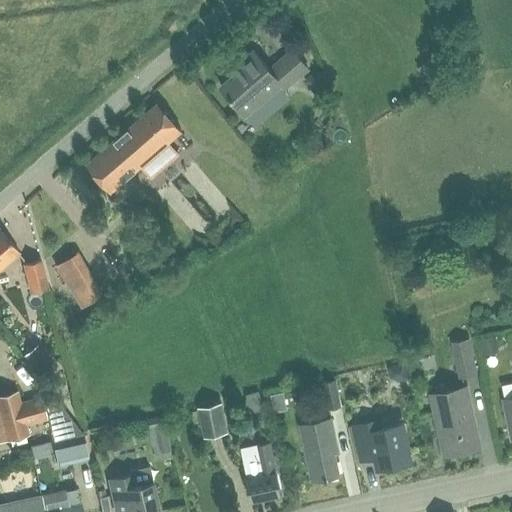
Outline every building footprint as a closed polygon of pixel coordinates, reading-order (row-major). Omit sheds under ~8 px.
[(222,85),(221,86),(246,114),(281,84),(285,88),(308,68),(293,50),(270,69),(254,50),(239,63),(244,68),(223,86),(222,85)] [(432,64),(422,71),(428,79),(438,72),(432,64)] [(327,82),(317,70),(304,80),(315,93),(327,82)] [(181,131),(170,118),(157,103),(88,163),(112,191),(181,131)] [(179,217),(190,206),(161,174),(149,184),(179,217)] [(0,229),(0,267),(19,251),(0,229)] [(29,291),(48,287),(41,259),(24,262),(29,291)] [(91,272),(67,286),(80,306),(103,293),(91,272)] [(499,351),(495,335),(480,338),(484,354),(499,351)] [(451,341),(459,376),(476,372),(468,337),(451,341)] [(52,364),(36,344),(23,355),(39,375),(52,364)] [(410,379),(406,360),(386,364),(390,378),(400,382),(410,379)] [(487,374),(488,384),(504,383),(504,372),(487,374)] [(341,405),(335,379),(323,382),(329,408),(341,405)] [(511,382),(503,384),(505,398),(504,398),(509,419),(511,435),(511,382)] [(432,394),(441,434),(445,453),(478,446),(472,419),(474,419),(467,387),(432,394)] [(0,393),(0,421),(5,440),(29,434),(27,425),(47,419),(41,396),(21,401),(17,389),(0,393)] [(247,394),(246,403),(251,415),(255,413),(256,412),(258,410),(259,408),(260,406),(260,404),(261,402),(260,400),(258,392),(247,394)] [(55,399),(45,407),(54,440),(81,434),(55,399)] [(227,430),(221,401),(198,406),(204,435),(227,430)] [(164,415),(147,419),(149,428),(154,427),(156,435),(168,432),(164,415)] [(301,424),(309,460),(313,480),(325,477),(326,479),(329,478),(328,477),(339,474),(333,442),(337,441),(332,417),(301,424)] [(380,419),(369,422),(354,425),(357,440),(362,460),(376,456),(378,467),(412,460),(408,441),(404,423),(382,428),(380,419)] [(58,464),(89,457),(83,433),(81,434),(54,440),(49,441),(49,442),(31,446),(34,458),(52,454),(52,456),(56,455),(58,464)] [(274,458),(271,441),(241,447),(252,500),(281,494),(277,474),(277,472),(274,458)] [(132,473),(109,478),(111,489),(115,508),(128,506),(129,511),(158,511),(156,500),(152,481),(149,466),(131,470),(132,473)] [(81,511),(80,503),(78,504),(76,489),(66,491),(69,506),(44,511),(43,511),(81,511)] [(43,511),(44,511),(40,495),(0,504),(0,511),(43,511)]
